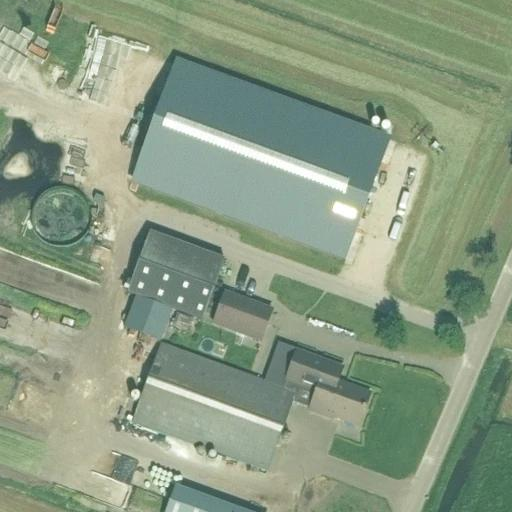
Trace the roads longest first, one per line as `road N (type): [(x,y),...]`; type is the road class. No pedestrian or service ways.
road 1 (unknown): [(480,341),(157,211),(128,231),(97,354),(79,381),(0,353)]
road 2 (unclassified): [(408,511),(511,268)]
